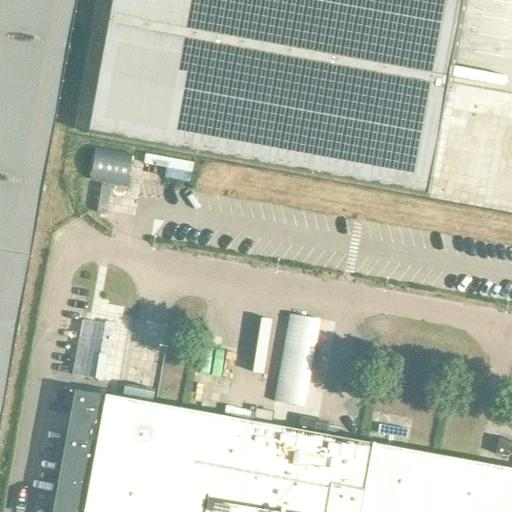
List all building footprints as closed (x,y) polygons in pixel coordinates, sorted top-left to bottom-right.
[(0,0),(0,254),(26,259),(73,0),(0,0)] [(109,0),(85,134),(430,196),(465,0),(109,0)] [(94,148),(89,179),(128,186),(134,155),(94,148)] [(511,198),(511,149),(479,148),(477,196),(511,198)] [(110,186),(100,185),(96,212),(105,214),(110,186)] [(0,405),(26,259),(0,254),(0,405)] [(276,401),(307,406),(322,318),(292,313),(276,401)] [(80,337),(73,376),(95,380),(102,341),(80,337)] [(78,393),(56,511),(511,511),(511,469),(327,436),(329,423),(318,421),(318,420),(302,417),(302,418),(299,431),(108,396),(108,397),(77,391),(76,392),(78,393)] [(399,438),(398,446),(408,448),(412,420),(377,415),(374,435),(399,438)] [(511,441),(500,439),(497,455),(508,457),(511,454),(511,441)]
